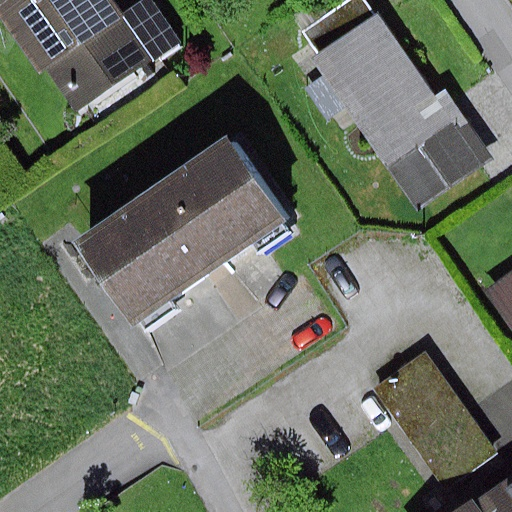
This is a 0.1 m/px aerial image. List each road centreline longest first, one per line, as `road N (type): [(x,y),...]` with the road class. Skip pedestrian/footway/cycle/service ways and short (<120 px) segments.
road 1 (unknown): [(199,453),(135,364),(76,257)]
road 2 (unknown): [(199,453),(48,511)]
